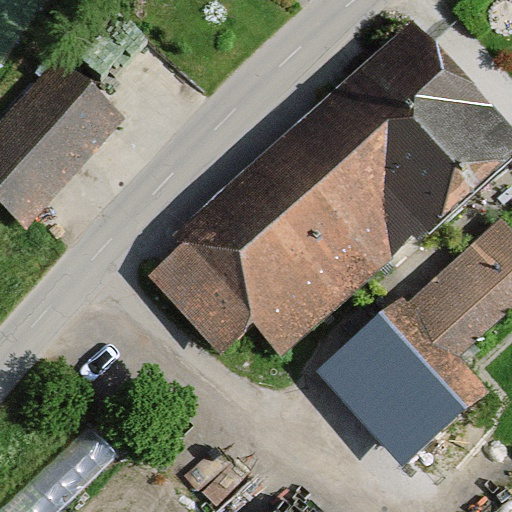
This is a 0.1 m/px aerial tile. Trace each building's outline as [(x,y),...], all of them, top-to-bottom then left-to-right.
[(511,165),(511,150),(407,30),(169,244),(142,284),(216,372),(249,347),(278,373),(405,249),(414,255),(511,165)] [(0,218),(22,238),(122,127),(56,68),(0,129),(0,218)] [(511,315),(511,242),(496,226),(407,309),(397,308),(351,350),(366,366),(344,386),(410,471),(487,399),(456,366),(511,315)] [(88,422),(0,502),(0,511),(58,511),(119,457),(88,422)] [(189,511),(136,454),(72,511),(189,511)] [(299,511),(291,503),(279,511),(299,511)]
